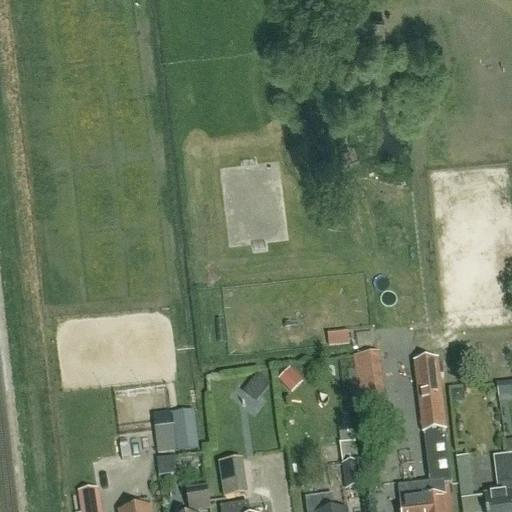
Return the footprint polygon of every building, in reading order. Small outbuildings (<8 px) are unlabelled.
[(329,102),(328,114),(359,116),(360,104),(329,102)] [(332,351),(355,350),(354,335),(332,335),(332,351)] [(354,359),(357,379),(361,419),(384,416),(376,356),(354,359)] [(445,434),(444,421),(439,377),(444,377),(443,363),(415,366),(423,436),(428,436),(428,441),(425,442),(429,480),(431,480),(432,485),(399,489),(401,511),(450,511),(447,486),(451,485),(446,439),(443,440),(442,434),(445,434)] [(325,378),(335,377),(334,369),(324,370),(325,378)] [(282,382),(296,397),(309,386),(295,371),(282,382)] [(257,375),(243,394),(256,404),(270,385),(257,375)] [(177,454),(198,451),(193,412),(172,415),(177,454)] [(176,453),(175,443),(173,428),(154,430),(158,455),(176,453)] [(504,443),(494,444),(496,459),(494,460),(497,486),(499,486),(501,497),(484,499),(485,511),(511,511),(511,498),(507,458),(506,458),(504,443)] [(362,490),(359,465),(356,444),(340,446),(343,468),(341,468),(345,492),(362,490)] [(145,459),(144,445),(126,446),(127,460),(145,459)] [(468,458),(456,459),(462,501),(473,499),(468,458)] [(106,511),(104,490),(83,492),(84,511),(106,511)] [(198,511),(210,510),(206,490),(187,493),(189,511),(198,511)] [(333,511),(331,499),(319,501),(320,511),(333,511)] [(463,511),(483,511),(483,499),(463,501),(463,511)]
